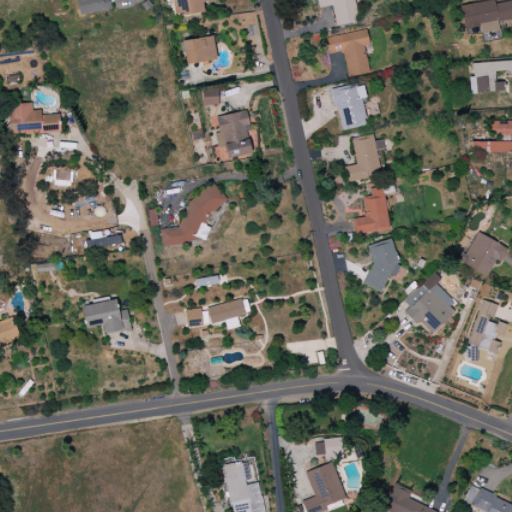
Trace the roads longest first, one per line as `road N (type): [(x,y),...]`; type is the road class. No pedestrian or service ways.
road 1 (residential): [(0,433),(354,385),(511,436)]
road 2 (residential): [(270,0),(354,385)]
